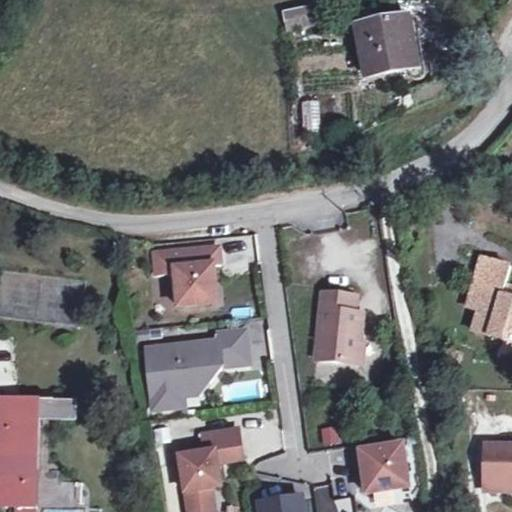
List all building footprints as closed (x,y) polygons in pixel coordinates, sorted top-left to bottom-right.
[(318,7),(301,10),(304,28),(321,24),(318,7)] [(304,28),(301,10),(283,14),(286,32),(304,28)] [(416,70),(408,20),(359,28),(367,80),(416,70)] [(322,132),(322,100),(302,100),(302,131),(322,132)] [(223,271),(222,254),(159,259),(161,281),(180,280),(181,311),(219,308),(216,271),(223,271)] [(511,300),(503,298),(506,286),(511,269),(482,261),(467,309),(480,313),(474,333),(511,344),(511,300)] [(511,287),(506,286),(503,298),(511,300),(511,287)] [(350,331),(351,318),(352,301),(323,298),(318,363),(356,366),(357,348),(358,331),(350,331)] [(359,318),(351,318),(350,331),(358,331),(359,318)] [(250,369),(248,336),(220,338),(221,346),(150,352),(156,413),(186,410),(185,400),(201,398),(224,371),(250,369)] [(364,349),(357,348),(356,366),(363,366),(364,349)] [(455,374),(462,357),(451,353),(444,369),(455,374)] [(15,510),(37,511),(38,481),(41,423),(78,425),(79,405),(41,403),(2,401),(0,449),(0,492),(16,494),(15,510)] [(462,429),(461,408),(445,409),(446,429),(462,429)] [(179,458),(187,511),(213,511),(210,490),(219,488),(216,465),(242,462),(238,432),(202,437),(204,455),(179,458)] [(321,436),(323,448),(338,446),(336,434),(321,436)] [(511,447),(485,447),(483,492),(511,493),(511,447)] [(358,472),(363,472),(366,497),(409,491),(403,449),(356,455),(358,472)] [(38,481),(37,511),(42,511),(56,511),(57,482),(38,481)] [(16,494),(0,492),(0,509),(15,510),(16,494)] [(274,504),(257,506),(258,511),(301,511),(300,501),(283,503),(284,510),(275,511),(274,504)]
